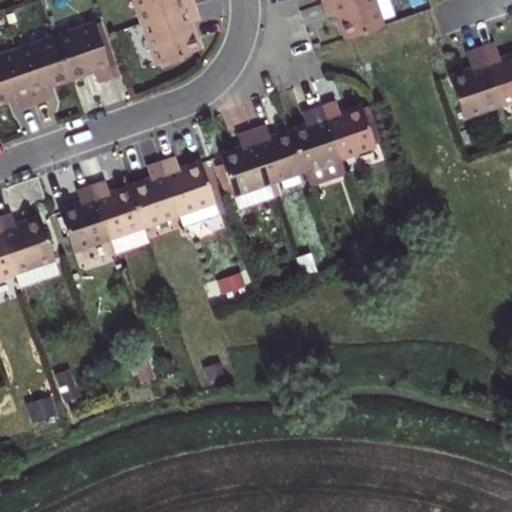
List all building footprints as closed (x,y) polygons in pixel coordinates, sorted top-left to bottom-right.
[(133,0),(141,20),(191,2),(190,0),(133,0)] [(347,38),(383,25),(374,0),(338,0),(323,5),(328,19),(339,16),(346,38),(347,38)] [(197,18),(191,2),(141,20),(155,61),(196,46),(187,22),(197,18)] [(94,19),(54,33),(70,77),(95,68),(99,79),(113,74),(94,19)] [(54,33),(16,47),(35,102),(50,96),(46,85),(70,77),(54,33)] [(511,56),(502,60),(496,43),(481,48),(468,53),(473,69),(451,78),(465,118),(502,106),(511,102),(511,56)] [(35,102),(16,47),(0,52),(0,101),(16,96),(21,106),(35,102)] [(336,97),(322,101),(341,155),(376,142),(362,104),(341,111),(336,97)] [(341,155),(322,101),(308,106),(313,121),(292,128),(306,167),(311,181),(346,169),(341,155)] [(306,167),(292,128),(271,135),(266,121),(251,126),(270,180),(306,167)] [(270,180),(251,126),(238,131),(243,146),(221,153),(235,192),(247,188),(253,206),(258,204),(257,202),(276,195),(270,180)] [(161,158),(179,208),(180,212),(185,226),(221,213),(216,199),(202,161),(180,168),(175,154),(161,158)] [(150,176),(130,183),(144,221),(179,208),(161,158),(145,164),(150,176)] [(144,221),(130,183),(110,190),(105,179),(91,184),(109,233),(144,221)] [(73,246),(109,233),(91,184),(76,189),(80,201),(60,208),(73,246)] [(13,212),(0,216),(0,223),(17,271),(22,285),(45,277),(40,263),(54,258),(56,257),(40,215),(17,224),(13,212)] [(144,221),(109,233),(116,252),(151,240),(144,221)] [(0,277),(17,271),(0,223),(0,277)] [(54,258),(40,263),(45,277),(59,272),(54,258)]
